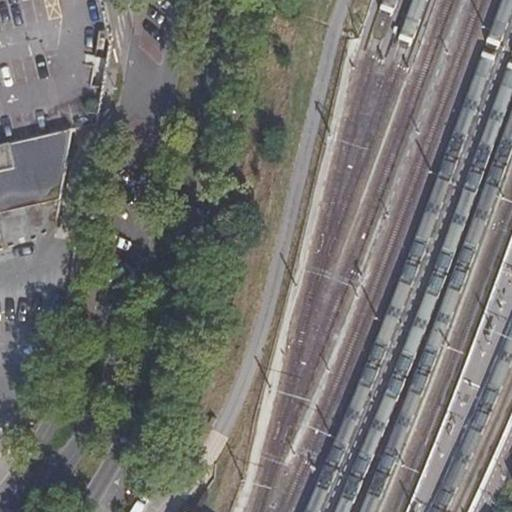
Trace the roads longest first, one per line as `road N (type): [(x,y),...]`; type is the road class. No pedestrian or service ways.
road 1 (tertiary): [(183,0),(118,358),(80,443),(31,511)]
road 2 (tertiary): [(81,511),(125,438),(159,352),(220,0)]
